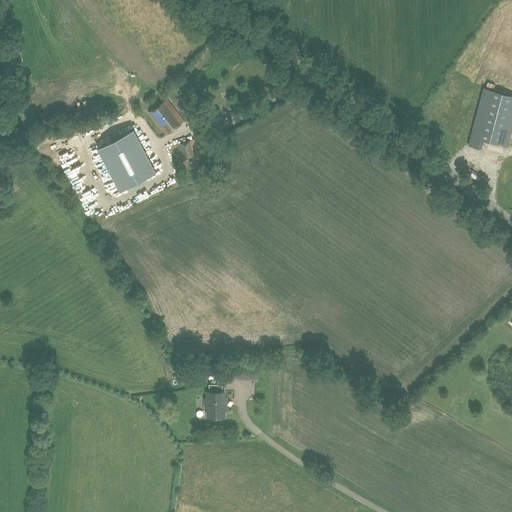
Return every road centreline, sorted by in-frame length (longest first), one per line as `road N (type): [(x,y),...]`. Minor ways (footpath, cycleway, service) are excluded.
road 1 (unclassified): [(214,0),(511,221)]
road 2 (unknown): [(261,438),(380,511)]
